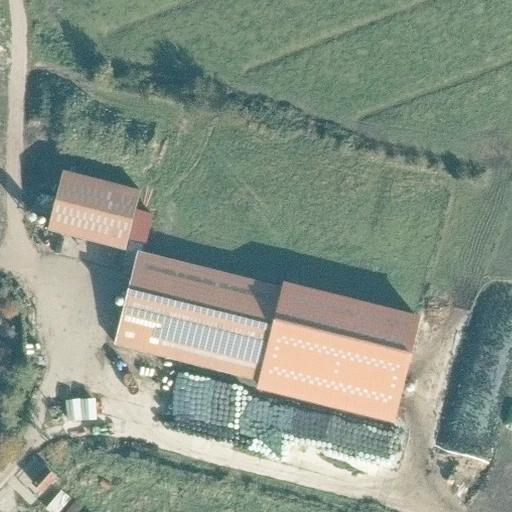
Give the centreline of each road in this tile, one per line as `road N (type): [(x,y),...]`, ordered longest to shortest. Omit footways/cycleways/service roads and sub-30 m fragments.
road 1 (residential): [(18,0),(23,188),(49,325),(54,425)]
road 2 (residential): [(54,425),(69,418),(129,425),(448,511)]
